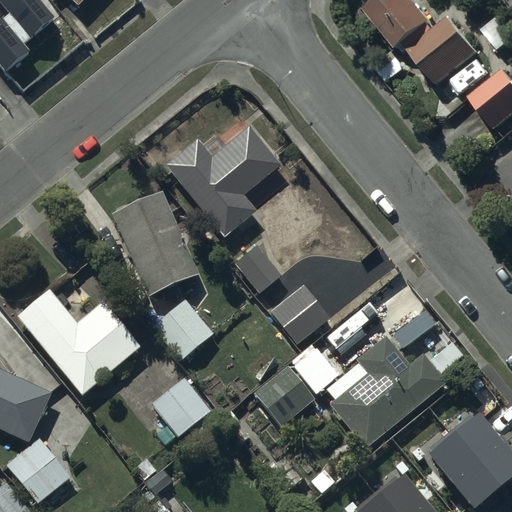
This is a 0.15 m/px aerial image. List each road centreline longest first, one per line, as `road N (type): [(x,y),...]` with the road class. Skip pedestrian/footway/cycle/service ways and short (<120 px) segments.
road 1 (residential): [(237,7),(511,338)]
road 2 (residential): [(0,189),(237,7)]
